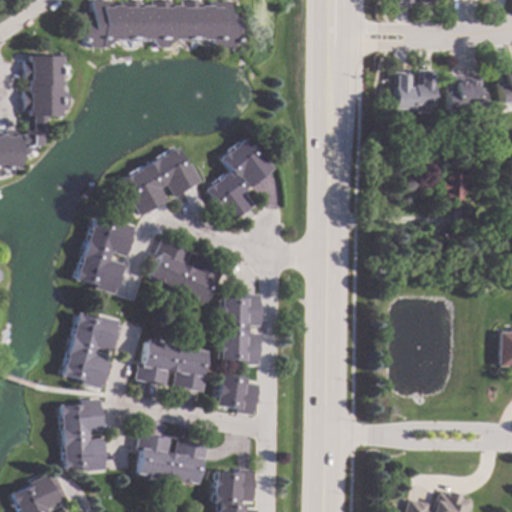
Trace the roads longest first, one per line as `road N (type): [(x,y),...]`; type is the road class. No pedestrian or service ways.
road 1 (secondary): [(329,0),(325,511)]
road 2 (residential): [(265,511),(267,222)]
road 3 (residential): [(329,262),(153,223),(141,231),(121,295)]
road 4 (residential): [(328,437),(511,445)]
road 5 (residential): [(330,39),(511,33)]
road 6 (residential): [(266,429),(107,404)]
road 7 (residential): [(118,466),(107,404),(123,330)]
